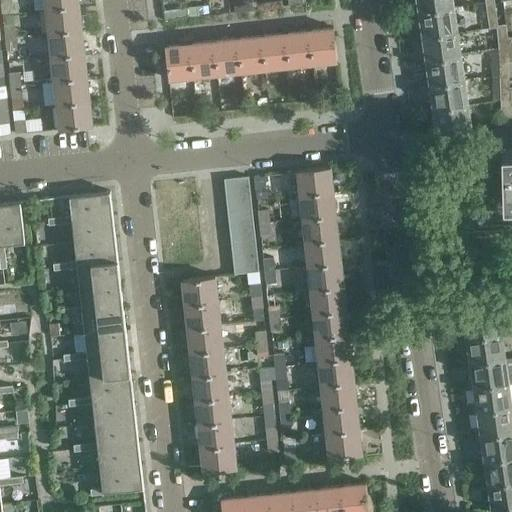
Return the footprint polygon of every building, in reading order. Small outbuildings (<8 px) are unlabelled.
[(79,0),(46,0),(47,8),(80,4),(79,0)] [(237,0),(233,0),(235,11),(246,10),(244,0),(237,0)] [(454,0),(418,0),(418,2),(414,3),(415,13),(419,12),(420,12),(455,6),(454,0)] [(494,1),(487,2),(491,27),(497,26),(497,24),(494,1)] [(80,4),(47,8),(50,32),(83,28),(80,4)] [(209,12),(208,5),(199,6),(199,13),(209,12)] [(455,6),(420,12),(422,26),(417,27),(419,37),(423,37),(424,36),(459,30),(455,6)] [(165,16),(187,14),(186,7),(164,9),(165,16)] [(4,13),(5,24),(15,23),(14,13),(4,13)] [(15,23),(5,24),(7,37),(16,36),(15,23)] [(507,23),(497,24),(497,26),(500,47),(500,49),(509,48),(509,36),(507,23)] [(334,26),(309,28),(312,62),(338,59),(334,26)] [(83,28),(50,32),(53,56),(86,52),(83,28)] [(309,28),(285,31),(289,65),(312,62),(309,28)] [(459,30),(424,36),(426,50),(421,51),(423,61),(427,61),(462,55),(459,30)] [(285,31),(262,34),(265,67),(289,65),(285,31)] [(262,34),(238,36),(241,70),(265,67),(262,34)] [(16,36),(7,37),(8,49),(18,48),(16,36)] [(238,36),(213,39),(217,73),(241,70),(238,36)] [(213,39),(190,42),(194,75),(217,73),(213,39)] [(167,44),(170,78),(194,75),(190,42),(167,44)] [(509,48),(500,49),(501,74),(510,73),(510,60),(509,48)] [(86,52),(53,56),(55,79),(88,76),(86,52)] [(462,55),(427,61),(429,75),(425,76),(426,86),(430,85),(431,85),(466,79),(462,55)] [(20,70),(10,71),(12,84),(22,83),(20,70)] [(510,73),(501,74),(501,97),(510,97),(510,87),(510,73)] [(501,74),(493,74),(494,99),(501,97),(501,74)] [(88,76),(55,79),(58,103),(91,100),(88,76)] [(341,94),(339,79),(330,80),(333,95),(341,94)] [(466,79),(431,85),(433,99),(429,100),(430,110),(434,109),(469,103),(466,79)] [(46,100),(55,100),(55,82),(46,82),(46,100)] [(22,83),(12,84),(13,96),(23,96),(22,83)] [(489,95),(488,83),(480,84),(481,96),(489,95)] [(0,96),(0,109),(9,108),(7,95),(0,96)] [(245,95),(235,96),(236,109),(247,108),(245,95)] [(510,97),(501,97),(502,124),(511,123),(511,109),(510,98),(510,97)] [(91,100),(58,103),(61,128),(94,124),(91,100)] [(469,103),(434,109),(436,123),(432,124),(433,134),(473,128),(469,103)] [(9,108),(0,109),(0,122),(10,121),(9,108)] [(15,119),(16,119),(25,118),(26,115),(25,108),(13,109),(15,119)] [(10,121),(0,122),(0,124),(1,134),(11,133),(10,121)] [(26,123),(16,124),(17,132),(27,131),(26,123)] [(332,166),(299,169),(301,193),(334,189),(332,166)] [(255,174),(256,187),(257,198),(267,197),(266,186),(265,173),(255,174)] [(225,178),(226,189),(250,186),(249,175),(225,178)] [(250,186),(226,189),(227,201),(252,199),(250,186)] [(334,189),(301,193),(304,217),(337,213),(334,189)] [(113,212),(110,190),(71,194),(72,195),(69,195),(72,215),(60,216),(60,223),(72,221),(72,216),(113,212)] [(252,199),(227,201),(229,213),(253,210),(252,199)] [(0,237),(1,244),(4,244),(25,241),(20,200),(0,202),(0,237)] [(268,208),(259,209),(260,221),(270,221),(268,208)] [(253,210),(229,213),(230,225),(254,222),(253,210)] [(113,212),(72,216),(72,221),(74,239),(115,235),(113,212)] [(337,213),(304,217),(306,241),(340,237),(337,213)] [(270,221),(260,221),(262,234),(271,233),(270,221)] [(254,222),(230,225),(231,237),(256,234),(254,222)] [(256,234),(231,237),(232,248),(257,245),(256,234)] [(115,235),(74,239),(77,260),(65,261),(66,268),(77,267),(77,264),(118,259),(115,235)] [(340,237),(306,241),(309,264),(342,261),(340,237)] [(257,245),(232,248),(234,260),(258,257),(257,245)] [(273,255),(264,256),(266,269),(275,268),(273,255)] [(258,257),(234,260),(235,273),(260,270),(258,257)] [(121,282),(118,259),(77,264),(77,267),(80,287),(121,282)] [(342,261),(309,264),(311,288),(345,285),(342,261)] [(275,268),(266,269),(267,282),(276,281),(275,268)] [(216,275),(183,278),(185,302),(219,298),(216,275)] [(76,313),(82,312),(82,309),(123,305),(121,282),(80,287),(82,305),(70,307),(71,313),(76,313)] [(251,283),(252,295),(262,293),(261,282),(251,283)] [(345,285),(311,288),(314,313),(347,309),(345,285)] [(262,293),(252,295),(254,308),(264,307),(262,293)] [(219,298),(185,302),(188,326),(221,323),(219,298)] [(269,304),(271,317),(280,316),(279,303),(269,304)] [(82,312),(76,313),(78,333),(85,332),(126,327),(123,305),(82,309),(82,312)] [(499,308),(464,313),(466,328),(461,329),(463,340),(467,339),(467,338),(502,333),(499,308)] [(347,309),(314,313),(317,337),(350,333),(347,309)] [(280,316),(271,317),(272,329),(282,329),(280,316)] [(61,334),(60,322),(49,323),(51,336),(61,334)] [(221,323),(188,326),(191,350),(224,347),(221,323)] [(76,359),(88,357),(87,355),(128,350),(126,327),(85,332),(87,351),(75,353),(76,359)] [(256,330),(257,343),(267,342),(266,329),(256,330)] [(350,333),(317,337),(319,361),(353,358),(350,333)] [(467,338),(467,339),(468,339),(470,353),(465,353),(466,364),(470,363),(470,362),(506,357),(502,333),(467,338)] [(267,342),(257,343),(259,356),(269,355),(267,342)] [(224,347),(191,350),(193,374),(226,371),(224,347)] [(90,377),(131,373),(128,350),(87,355),(88,357),(90,377)] [(274,352),(276,366),(286,365),(284,351),(274,352)] [(473,377),(468,378),(470,388),(474,388),(474,387),(509,382),(511,381),(511,355),(506,357),(470,362),(470,363),(471,363),(473,377)] [(294,356),(285,357),(286,365),(295,364),(294,356)] [(353,358),(319,361),(322,385),(355,382),(353,358)] [(286,365),(276,366),(277,377),(287,376),(286,365)] [(226,371),(193,374),(196,399),(229,395),(226,371)] [(81,404),(93,402),(92,400),(133,395),(131,373),(90,377),(92,396),(80,397),(81,404)] [(261,378),(263,392),(273,390),(271,377),(261,378)] [(355,382),(322,385),(324,409),(358,405),(355,382)] [(474,387),(474,388),(475,388),(477,402),(472,402),(473,413),(477,412),(477,411),(511,406),(511,400),(509,382),(474,387)] [(273,390),(263,392),(264,404),(274,403),(273,390)] [(92,400),(93,402),(95,423),(136,418),(133,395),(92,400)] [(229,395),(196,399),(198,423),(231,419),(229,395)] [(280,400),(281,414),(291,413),(289,399),(280,400)] [(358,405),(324,409),(327,432),(360,429),(358,405)] [(511,406),(477,411),(477,412),(478,412),(480,426),(475,427),(477,437),(481,436),(511,430),(511,406)] [(19,419),(29,418),(28,408),(18,409),(19,419)] [(291,413),(281,414),(282,425),(292,424),(291,413)] [(97,441),(85,443),(86,449),(98,448),(97,446),(138,441),(136,418),(95,423),(97,441)] [(231,419),(198,423),(201,446),(234,443),(231,419)] [(276,425),(266,426),(268,439),(278,438),(276,425)] [(360,429),(327,432),(330,456),(363,453),(360,429)] [(511,430),(481,436),(483,450),(478,451),(480,461),(485,460),(511,455),(511,430)] [(278,438),(268,439),(269,451),(279,450),(278,438)] [(97,446),(98,448),(100,468),(141,464),(138,441),(97,446)] [(234,443),(201,446),(204,470),(237,467),(234,443)] [(294,447),(285,448),(286,461),(296,460),(295,453),(294,447)] [(511,455),(485,460),(487,475),(482,475),(483,485),(488,485),(488,484),(511,480),(511,455)] [(0,457),(0,477),(11,476),(9,456),(0,457)] [(102,487),(90,488),(91,495),(103,493),(103,491),(144,487),(141,464),(100,468),(102,487)] [(11,476),(0,477),(0,503),(2,503),(0,485),(0,484),(12,483),(11,476)] [(485,500),(487,510),(511,505),(511,480),(488,484),(488,485),(490,499),(485,500)] [(369,511),(366,481),(342,484),(345,511),(369,511)] [(345,511),(342,484),(318,487),(320,511),(345,511)] [(320,511),(318,487),(294,489),(296,511),(320,511)] [(296,511),(294,489),(270,492),(272,511),(296,511)] [(272,511),(270,492),(246,495),(247,511),(272,511)] [(247,511),(246,495),(221,497),(223,511),(247,511)]
